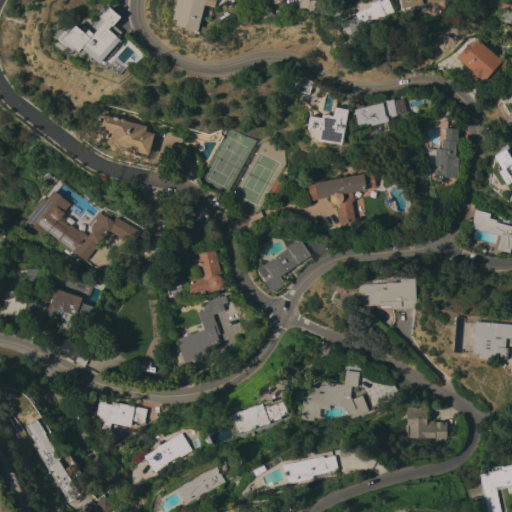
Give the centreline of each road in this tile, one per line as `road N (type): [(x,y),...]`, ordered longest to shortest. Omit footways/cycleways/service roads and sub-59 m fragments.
road 1 (residential): [(0,339),(133,396),(215,391),(261,359),(304,281),(322,265),(430,248),(446,242),(459,220),(481,135),(454,92),(436,83),(358,89),(289,58),(192,66),(162,53),(144,33),(138,0)]
road 2 (residential): [(314,511),(350,491),(456,462),(472,446),(475,422),(426,384),(259,299),(239,274),(209,202),(145,178)]
road 3 (residential): [(145,178),(88,159),(0,81)]
